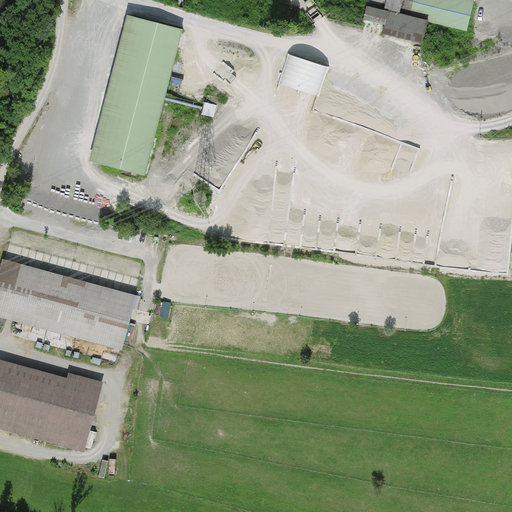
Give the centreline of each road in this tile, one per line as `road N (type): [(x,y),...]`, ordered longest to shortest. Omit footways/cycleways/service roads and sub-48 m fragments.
road 1 (unknown): [(0,205),(141,254),(143,305)]
road 2 (track): [(65,0),(58,49),(0,173)]
